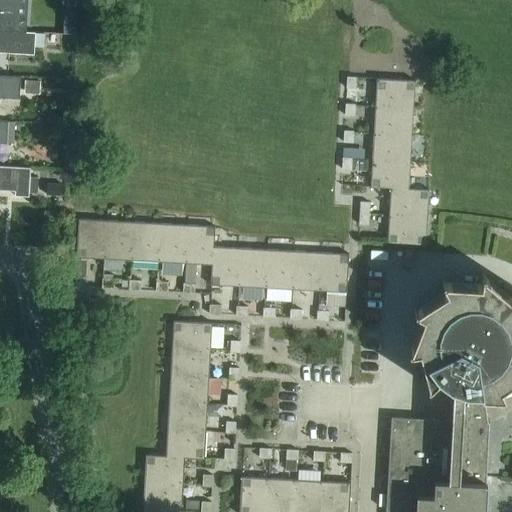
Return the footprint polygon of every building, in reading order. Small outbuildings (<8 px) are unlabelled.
[(0,0),(0,29),(3,30),(4,13),(17,14),(17,0),(0,0)] [(3,30),(0,29),(0,51),(34,53),(34,47),(35,33),(36,32),(3,30)] [(35,33),(34,47),(44,48),(45,34),(35,33)] [(0,98),(19,99),(20,76),(0,75),(0,98)] [(357,77),(348,76),(347,88),(357,88),(357,77)] [(376,105),(414,107),(415,80),(377,77),(376,105)] [(26,80),(25,88),(40,89),(41,81),(26,80)] [(356,104),(346,103),(345,115),(355,116),(356,104)] [(376,105),(374,132),(412,134),(414,107),(376,105)] [(0,142),(14,144),(16,121),(0,120),(0,142)] [(355,131),(345,130),(344,142),(354,142),(355,131)] [(373,160),(411,162),(412,134),(374,132),(373,160)] [(343,148),(343,157),(353,158),(354,148),(343,148)] [(343,157),(342,169),(352,169),(353,158),(343,157)] [(409,189),(409,188),(411,162),(373,160),(371,187),(392,188),(409,189)] [(0,165),(0,188),(16,189),(15,194),(29,194),(31,168),(0,165)] [(47,183),(47,194),(61,195),(62,183),(47,183)] [(392,188),(390,215),(428,217),(429,189),(409,188),(409,189),(392,188)] [(370,202),(361,201),(360,213),(370,213),(370,202)] [(370,213),(360,213),(360,224),(369,225),(370,213)] [(428,217),(390,215),(389,243),(426,245),(428,217)] [(77,257),(105,259),(107,220),(80,218),(77,257)] [(134,221),(107,220),(105,259),(132,260),(134,221)] [(161,223),(134,221),(132,260),(159,262),(161,223)] [(186,263),(188,224),(161,223),(159,262),(186,263)] [(188,224),(186,263),(211,264),(212,264),(213,246),(214,226),(188,224)] [(239,286),(241,247),(213,246),(212,264),(211,264),(210,284),(239,286)] [(268,249),(241,247),(239,286),(266,287),(268,249)] [(293,289),(295,250),(268,249),(266,287),(293,289)] [(322,252),(295,250),(293,289),(320,290),(322,252)] [(322,252),(320,290),(347,292),(349,253),(322,252)] [(77,268),(76,276),(87,277),(87,268),(77,268)] [(452,420),(392,418),(387,509),(410,511),(411,495),(423,496),(421,511),(485,511),(487,483),(486,483),(489,422),(488,422),(484,396),(475,396),(475,390),(480,390),(481,394),(503,395),(504,397),(506,396),(501,386),(511,379),(511,296),(511,297),(484,275),(484,273),(482,272),(480,285),(445,281),(444,279),(442,280),(446,290),(417,309),(415,308),(414,310),(423,315),(411,348),(408,348),(409,351),(419,349),(428,383),(427,385),(429,387),(443,373),(450,385),(453,386),(452,420)] [(76,276),(76,286),(88,287),(88,277),(87,277),(76,276)] [(115,278),(103,278),(103,287),(114,288),(115,278)] [(142,280),(130,279),(130,290),(142,290),(142,280)] [(168,282),(157,281),(156,291),(168,292),(168,282)] [(195,283),(184,283),(183,292),(195,293),(195,283)] [(222,305),(210,304),(210,314),(221,314),(222,305)] [(249,306),(237,306),(236,315),(248,316),(249,306)] [(276,308),(264,307),(263,316),(275,317),(276,308)] [(302,309),(291,309),(290,318),(302,319),(302,309)] [(329,311),(318,310),(317,319),(329,320),(329,311)] [(173,322),(172,349),(210,351),(212,324),(173,322)] [(241,340),(231,340),(231,352),(241,352),(241,340)] [(210,351),(172,349),(170,376),(208,378),(210,351)] [(240,368),(230,367),(229,378),(239,379),(240,368)] [(207,405),(208,378),(170,376),(169,403),(207,405)] [(238,394),(228,394),(228,406),(237,407),(238,394)] [(205,432),(207,405),(169,403),(167,430),(205,432)] [(236,421),(227,421),(226,433),(236,433),(236,421)] [(205,432),(167,430),(166,456),(184,457),(204,458),(205,432)] [(272,448),(260,447),(260,457),(272,458),(272,448)] [(235,448),(225,448),(225,459),(234,460),(235,448)] [(299,449),(287,449),(287,459),(298,459),(299,449)] [(326,451),(314,451),(314,460),(325,461),(326,451)] [(353,453),(341,452),(341,462),(352,463),(353,453)] [(183,485),(184,457),(166,456),(146,455),(145,482),(183,485)] [(213,474),(204,474),(204,486),(213,486),(213,474)] [(239,511),(267,511),(269,478),(242,477),(239,511)] [(269,478),(267,511),(294,511),(297,480),(269,478)] [(322,511),(324,481),(297,480),(294,511),(322,511)] [(324,481),(322,511),(349,511),(351,483),(324,481)] [(181,511),(183,485),(145,482),(143,510),(181,511)] [(211,511),(212,502),(202,501),(201,511),(211,511)]
